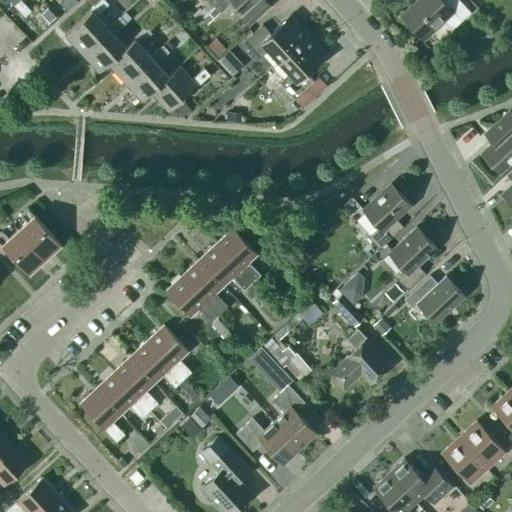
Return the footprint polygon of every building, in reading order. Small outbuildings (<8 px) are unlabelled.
[(10,0),(13,2),(12,3),(24,16),(30,10),(20,0),(10,0)] [(61,0),(59,2),(63,7),(66,10),(77,0),(76,0),(61,0)] [(108,28),(107,27),(96,15),(108,3),(104,0),(98,0),(89,9),(90,10),(64,33),(81,52),(108,28)] [(220,0),(213,7),(219,13),(232,1),(242,13),(239,17),(248,26),(271,5),(265,0),(220,0)] [(451,29),(470,12),(459,0),(416,0),(401,15),(423,39),(443,20),(451,29)] [(47,7),(45,9),(44,9),(40,13),(48,22),(53,18),(55,16),(47,7)] [(218,13),(213,8),(201,19),(206,24),(218,13)] [(266,48),(278,61),(308,33),(290,14),(270,33),(262,24),(242,42),(257,57),(266,48)] [(108,28),(81,52),(99,72),(108,63),(125,47),(125,46),(113,33),(125,22),(119,15),(107,27),(108,28)] [(125,47),(108,63),(124,81),(151,56),(150,55),(139,43),(151,32),(145,25),(132,37),(133,38),(125,46),(125,47)] [(326,52),(308,33),(278,61),(289,73),(280,82),(294,97),(314,79),(305,71),(326,52)] [(225,48),(215,37),(207,45),(217,55),(225,48)] [(151,56),(124,81),(142,100),(151,92),(168,76),(168,75),(156,62),(168,51),(162,44),(150,55),(151,56)] [(233,58),(227,51),(218,60),(224,67),(233,58)] [(168,76),(151,92),(168,110),(172,106),(181,98),(195,85),(196,86),(209,74),(203,67),(191,78),(179,65),(168,75),(168,76)] [(181,98),(172,106),(176,110),(182,116),(190,108),(181,98)] [(499,171),(511,159),(511,112),(509,109),(490,127),(498,136),(481,152),(499,171)] [(241,112),(233,111),(227,111),(226,114),(226,120),(240,121),(241,112)] [(392,220),(410,203),(391,183),(363,209),(378,226),(368,236),(378,248),(400,229),(392,220)] [(511,183),(501,193),(511,204),(511,183)] [(17,229),(44,258),(60,243),(27,207),(20,214),(26,220),(17,229)] [(417,264),(435,247),(416,226),(388,252),(401,267),(393,275),(407,290),(425,273),(417,264)] [(215,243),(251,282),(260,274),(248,261),(256,252),(232,227),(215,243)] [(44,258),(17,229),(8,237),(2,230),(0,231),(0,255),(6,250),(28,273),(44,258)] [(318,245),(309,235),(298,244),(307,255),(318,245)] [(215,243),(198,258),(222,284),(231,276),(243,289),(251,282),(215,243)] [(198,258),(182,274),(218,313),(227,305),(214,292),(222,284),(198,258)] [(357,271),(346,281),(341,285),(338,288),(353,303),(361,295),(363,277),(357,271)] [(210,321),(218,313),(182,274),(165,290),(189,316),(198,307),(210,321)] [(434,321),(463,294),(445,275),(437,282),(429,274),(404,298),(412,307),(417,303),(434,321)] [(403,291),(395,283),(384,292),(392,301),(403,291)] [(363,317),(341,293),(331,302),(354,326),(363,317)] [(317,306),(310,299),(297,312),(304,318),(317,306)] [(210,322),(212,325),(224,338),(231,332),(216,316),(210,322)] [(390,327),(380,317),(372,325),(382,335),(390,327)] [(146,340),(183,379),(191,371),(179,358),(187,349),(163,324),(146,340)] [(342,387),(359,372),(369,382),(390,363),(365,337),(357,328),(346,338),(354,347),(345,356),(346,357),(329,372),(342,387)] [(289,358),(271,337),(263,344),(282,366),(285,364),(299,379),(311,369),(296,351),(289,358)] [(130,355),(154,381),(162,373),(174,386),(183,379),(146,340),(130,355)] [(130,355),(113,371),(149,410),(158,402),(145,389),(154,381),(130,355)] [(289,375),(280,366),(272,374),(281,383),(289,375)] [(113,371),(96,386),(120,412),(128,404),(141,417),(149,410),(113,371)] [(241,388),(229,376),(220,385),(232,397),(241,388)] [(283,411),(273,420),(298,448),(316,432),(295,409),(304,401),(287,383),(271,399),(283,411)] [(112,420),(120,412),(96,386),(79,402),(103,428),(115,441),(124,433),(112,420)] [(511,429),(511,393),(508,389),(490,406),(511,429)] [(211,418),(199,406),(189,416),(201,428),(211,418)] [(281,463),(298,448),(273,420),(263,429),(252,417),(235,432),(252,450),(261,441),(281,463)] [(458,436),(486,467),(504,450),(476,419),(458,436)] [(0,431),(0,453),(11,443),(0,431)] [(248,469),(226,446),(216,435),(198,452),(209,464),(212,462),(219,469),(200,486),(212,500),(211,502),(220,511),(229,511),(250,492),(238,479),(248,469)] [(469,483),(486,467),(458,436),(440,452),(469,483)] [(11,443),(0,453),(0,479),(4,484),(28,461),(11,443)] [(404,457),(388,472),(415,501),(425,492),(434,502),(452,485),(436,468),(424,479),(404,457)] [(135,483),(143,476),(136,469),(128,476),(135,483)] [(415,501),(388,472),(372,487),(392,509),(389,511),(406,511),(405,510),(415,501)] [(26,511),(36,511),(57,494),(41,476),(15,500),(7,492),(0,498),(0,511),(20,511),(24,509),(26,511)] [(493,500),(486,492),(476,502),(483,509),(493,500)] [(71,511),(73,511),(57,494),(36,511),(71,511)] [(477,511),(478,511),(469,502),(458,511),(477,511)]
